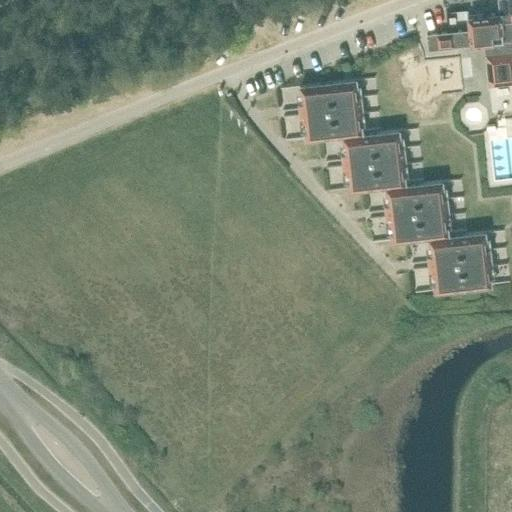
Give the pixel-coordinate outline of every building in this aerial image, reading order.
[(469,30),(427,35),(428,49),(483,43),(488,86),(511,82),(511,1),(501,3),(502,13),(467,17),(469,30)] [(354,78),(299,85),(305,137),(360,131),(354,78)] [(397,130),(342,136),(348,188),(403,181),(397,130)] [(440,181),(385,187),(391,239),(446,233),(440,181)] [(484,232),(429,238),(435,290),(489,284),(484,232)]
